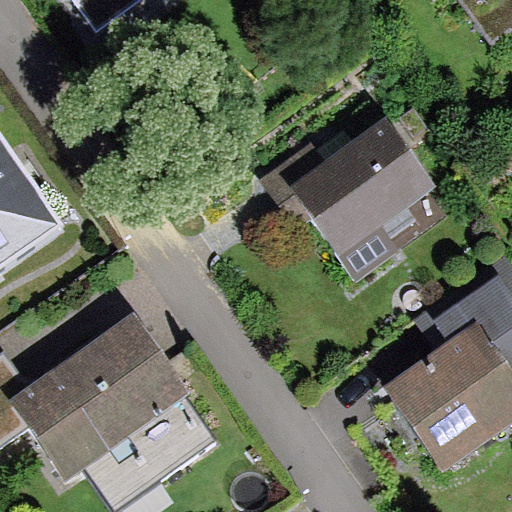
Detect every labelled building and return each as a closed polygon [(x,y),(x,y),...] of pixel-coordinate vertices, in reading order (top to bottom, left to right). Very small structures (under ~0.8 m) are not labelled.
[(511,0),(441,0),(494,67),(511,53),(511,20),(509,16),(511,13),(511,0)] [(427,223),(378,149),(325,183),(310,161),(259,195),(322,292),(427,223)] [(0,159),(0,266),(50,231),(0,159)] [(5,356),(0,359),(0,446),(20,432),(65,493),(97,469),(116,495),(204,430),(129,329),(36,397),(5,356)] [(511,424),(471,358),(387,409),(437,491),(511,445),(511,424)]
